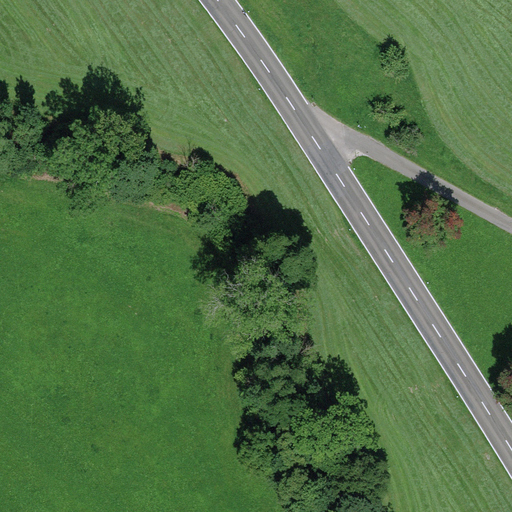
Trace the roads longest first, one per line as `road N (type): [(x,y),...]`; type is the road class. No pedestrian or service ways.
road 1 (secondary): [(216,0),(312,132),(511,451)]
road 2 (track): [(312,132),(346,134),(511,227)]
